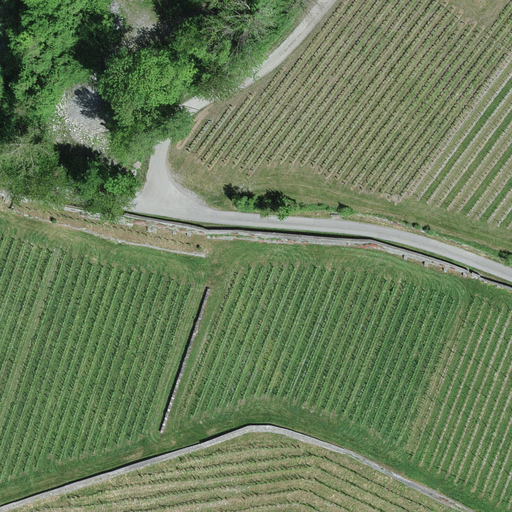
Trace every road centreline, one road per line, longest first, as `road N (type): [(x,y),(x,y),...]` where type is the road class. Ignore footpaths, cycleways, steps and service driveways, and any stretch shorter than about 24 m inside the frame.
road 1 (track): [(511,275),(373,232),(153,209),(0,175)]
road 2 (track): [(153,209),(162,155),(181,114),(263,67),(326,0)]
